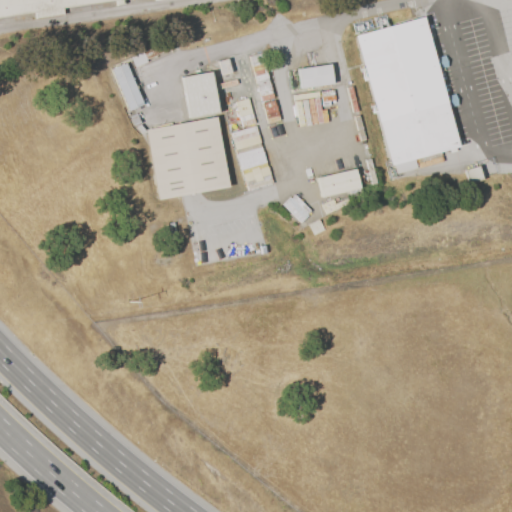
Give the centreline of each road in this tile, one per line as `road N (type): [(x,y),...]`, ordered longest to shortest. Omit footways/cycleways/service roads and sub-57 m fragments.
road 1 (motorway): [(183,511),(0,351)]
road 2 (motorway): [(0,425),(96,511)]
